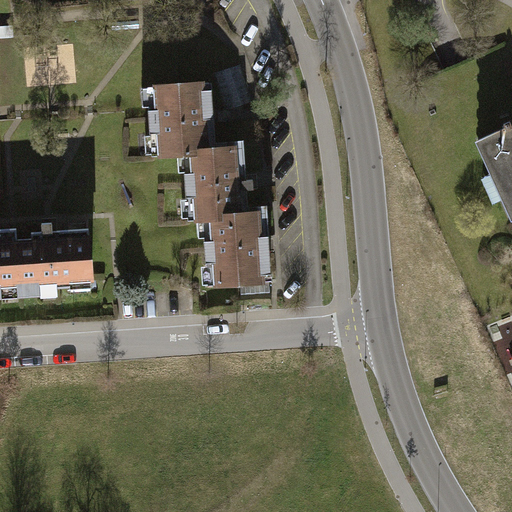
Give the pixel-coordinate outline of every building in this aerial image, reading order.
[(143,69),(147,133),(158,133),(155,68),(143,69)] [(209,78),(163,80),(167,150),(193,149),(213,148),(209,78)] [(511,124),(475,142),(511,222),(511,221),(511,124)] [(213,148),(193,149),(198,219),(215,218),(240,216),(235,147),(213,148)] [(240,216),(215,218),(220,284),(262,280),(257,215),(240,216)] [(85,223),(3,233),(8,294),(89,288),(85,223)] [(0,293),(8,294),(3,233),(0,232),(0,293)]
